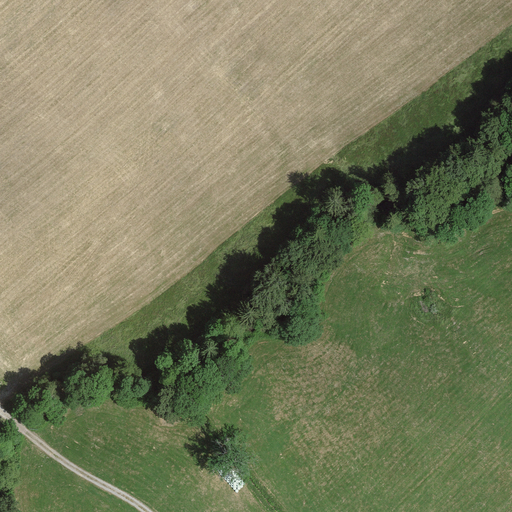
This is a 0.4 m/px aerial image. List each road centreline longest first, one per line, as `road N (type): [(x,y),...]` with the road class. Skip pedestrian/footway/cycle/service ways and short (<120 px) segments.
road 1 (track): [(0,401),(69,357),(152,357),(190,339),(344,186)]
road 2 (track): [(0,410),(69,466),(148,511)]
